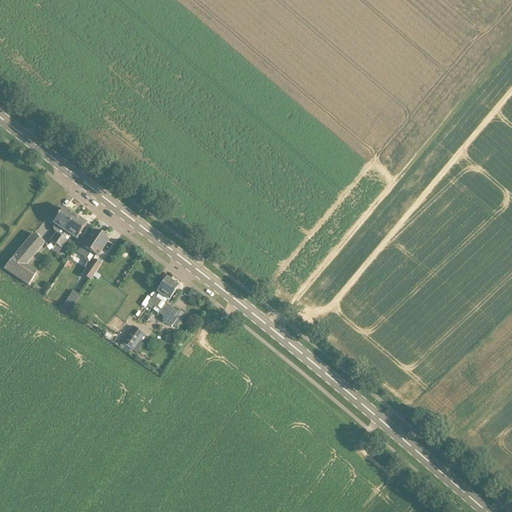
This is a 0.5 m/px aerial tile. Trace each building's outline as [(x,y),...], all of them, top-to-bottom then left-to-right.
[(56,247),(74,218),(63,210),(53,225),(59,229),(50,243),(56,247)] [(74,218),(56,247),(52,251),(57,255),(70,236),(76,240),(86,226),(74,218)] [(95,257),(107,240),(93,230),(78,253),(86,259),(90,253),(95,257)] [(27,286),(36,274),(25,267),(44,244),(33,235),(3,269),(27,286)] [(90,282),(101,266),(93,261),(82,277),(90,282)] [(166,306),(169,302),(178,288),(166,280),(149,305),(155,308),(158,303),(164,307),(159,314),(165,318),(165,324),(172,328),(173,326),(177,320),(174,318),(178,313),(166,306)] [(71,313),(81,296),(73,291),(63,309),(71,313)] [(142,346),(139,344),(144,335),(132,327),(121,344),(133,352),(136,355),(142,346)]
